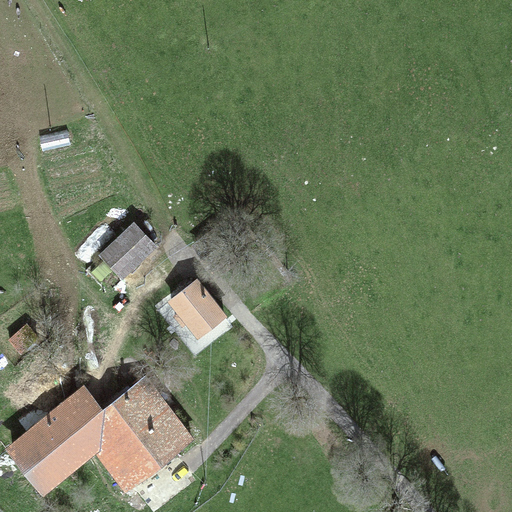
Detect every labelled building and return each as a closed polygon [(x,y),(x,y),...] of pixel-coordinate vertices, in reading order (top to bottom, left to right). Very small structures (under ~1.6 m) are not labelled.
[(106,253),(129,277),(163,244),(140,220),(106,253)] [(216,245),(209,252),(217,259),(224,252),(216,245)] [(176,303),(206,340),(232,320),(202,282),(176,303)] [(13,343),(24,355),(43,338),(32,326),(13,343)] [(91,382),(11,448),(51,497),(104,453),(134,489),(197,438),(149,379),(113,408),(91,382)]
